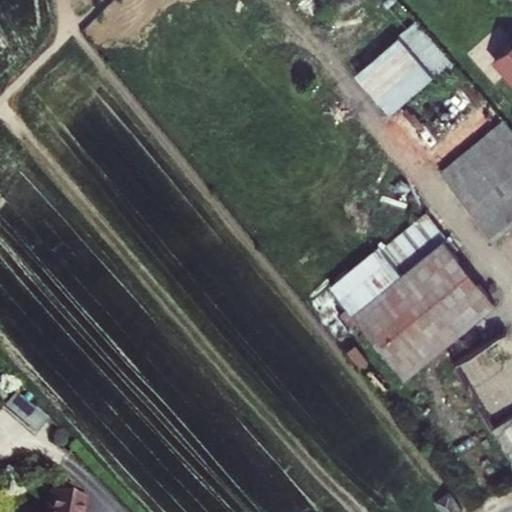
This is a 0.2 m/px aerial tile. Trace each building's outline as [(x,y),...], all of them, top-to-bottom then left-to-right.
[(355,67),(387,110),(436,74),(404,31),(355,67)] [(511,39),(494,55),(511,76),(511,39)] [(511,128),(509,126),(446,180),(494,236),(511,221),(511,128)] [(492,302),(441,238),(354,310),(406,374),(492,302)] [(511,378),(502,362),(511,356),(511,341),(506,330),(450,363),(488,429),(469,440),(495,485),(511,475),(511,378)] [(511,378),(511,356),(502,362),(511,378)] [(458,447),(469,440),(488,429),(450,363),(420,381),(458,447)] [(17,396),(4,409),(38,436),(50,423),(17,396)] [(449,493),(436,500),(444,511),(457,511),(461,510),(449,493)] [(81,511),(84,501),(53,494),(50,509),(47,508),(46,511),(81,511)]
